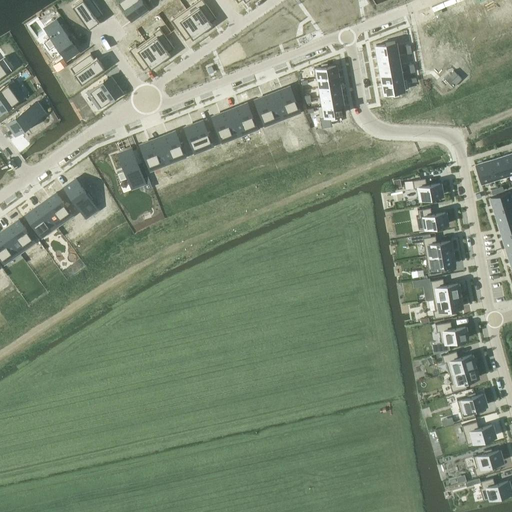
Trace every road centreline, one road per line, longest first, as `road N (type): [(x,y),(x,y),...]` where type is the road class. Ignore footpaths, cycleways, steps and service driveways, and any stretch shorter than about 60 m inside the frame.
road 1 (residential): [(346,34),(368,122),(382,131),(442,133),(459,145),(491,321)]
road 2 (residential): [(346,34),(138,111)]
road 3 (residential): [(138,111),(91,132),(26,178)]
road 4 (residential): [(142,95),(240,23)]
